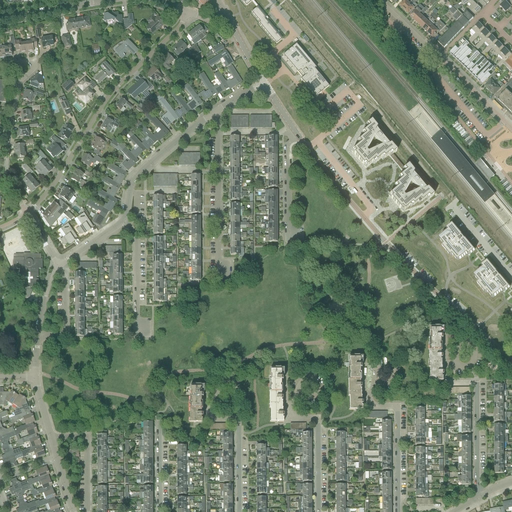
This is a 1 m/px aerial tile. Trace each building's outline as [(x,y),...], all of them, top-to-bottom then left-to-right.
[(201,0),(199,2),(201,4),(205,8),(201,11),(205,12),(210,8),(208,6),(211,3),(208,0),(201,0)] [(408,0),(407,2),(405,0),(400,6),(404,10),(413,0),(408,0)] [(413,0),(404,10),(408,14),(414,8),(417,5),(415,3),(417,0),(413,0)] [(464,0),(461,2),(463,6),(468,3),(471,5),(468,8),(469,10),(467,12),(472,17),(474,15),(475,15),(478,12),(479,12),(481,10),(480,10),(481,9),(471,0),(464,0)] [(511,0),(503,0),(504,1),(499,6),(506,12),(511,5),(511,0)] [(415,10),(409,16),(414,20),(423,10),(422,8),(420,8),(420,9),(418,7),(415,10)] [(423,10),(414,20),(418,24),(423,19),(421,16),(425,12),(426,12),(428,9),(426,7),(424,9),(423,10)] [(257,8),(251,12),(260,22),(259,23),(276,44),(281,40),(264,19),(266,18),(257,8)] [(104,18),(102,20),(106,23),(108,21),(111,21),(112,21),(113,22),(114,22),(116,22),(119,23),(122,23),(122,19),(121,15),(118,15),(118,13),(114,13),(112,11),(111,13),(109,15),(107,14),(104,14),(104,18)] [(423,19),(418,24),(423,29),(436,15),(433,12),(430,16),(426,21),(423,19)] [(463,17),(438,43),(444,48),(469,23),(473,18),(472,17),(467,12),(463,16),(462,16),(463,17)] [(461,16),(457,12),(452,17),(456,20),(461,16)] [(436,15),(423,29),(427,32),(432,27),(435,24),(433,22),(435,20),(438,16),(436,14),(436,15)] [(90,26),(90,25),(88,17),(78,19),(79,28),(90,26)] [(150,24),(146,28),(152,34),(156,31),(155,30),(157,28),(158,29),(162,26),(165,24),(158,17),(155,19),(155,20),(152,17),(149,20),(151,23),(150,24)] [(79,28),(78,19),(68,21),(69,24),(66,25),(67,30),(79,28)] [(124,31),(132,25),(128,20),(128,19),(123,19),(124,31)] [(475,34),(473,36),(468,41),(471,43),(478,36),(485,29),(478,22),(471,30),(475,34)] [(432,27),(427,32),(432,37),(438,32),(439,33),(441,30),(438,27),(439,25),(437,23),(433,27),(432,27)] [(199,26),(193,30),(201,40),(206,36),(205,33),(208,31),(204,26),(201,28),(199,26)] [(482,40),(475,47),(478,50),(485,42),(492,35),(485,29),(478,36),(482,40)] [(193,30),(188,35),(192,40),(191,41),(194,45),(196,44),(201,40),(193,30)] [(64,46),(70,45),(68,35),(62,36),(64,46)] [(485,42),(489,46),(482,53),(484,56),(492,49),(492,48),(498,42),(492,35),(485,42)] [(9,46),(4,47),(5,57),(12,56),(11,47),(15,47),(14,41),(14,36),(10,37),(10,42),(11,44),(9,44),(9,46)] [(52,37),(41,39),(43,48),(50,47),(50,46),(53,45),(53,41),(56,40),(56,37),(52,37)] [(37,48),(36,38),(30,39),(30,42),(26,43),(27,52),(34,52),(33,49),(37,48)] [(449,53),(455,59),(466,47),(469,44),(463,38),(459,42),(462,45),(458,49),(455,46),(449,53)] [(14,41),(15,47),(15,51),(19,50),(20,53),(27,52),(26,43),(21,43),(21,40),(14,41)] [(133,55),(137,51),(127,41),(123,45),(117,50),(119,53),(118,54),(121,58),(124,56),(125,56),(123,54),(129,50),(133,55)] [(181,41),(174,48),(176,50),(174,52),(177,56),(176,57),(178,59),(181,56),(179,54),(186,47),(187,47),(186,47),(181,41)] [(505,48),(498,42),(492,48),(492,49),(495,52),(493,54),(496,57),(498,55),(505,48)] [(91,45),(92,54),(100,53),(98,44),(91,45)] [(194,45),(190,47),(191,48),(195,55),(200,52),(196,46),(197,45),(196,44),(194,45)] [(221,45),(212,50),(215,54),(222,50),(224,49),(222,44),(221,45)] [(296,44),(283,55),(302,78),(301,79),(301,80),(316,97),(329,86),(314,69),(316,68),(296,44)] [(467,48),(466,47),(455,59),(460,64),(466,58),(471,53),(472,52),(467,48)] [(498,55),(503,59),(497,65),(500,68),(503,65),(511,55),(505,48),(498,55)] [(466,58),(460,64),(466,69),(472,63),(476,58),(480,54),(474,49),(472,52),(471,53),(473,55),(469,60),(466,58)] [(230,57),(226,51),(207,62),(210,67),(220,61),(222,64),(224,63),(226,67),(232,64),(228,58),(230,57)] [(164,58),(160,62),(165,68),(168,70),(171,67),(169,65),(174,60),(168,54),(164,57),(164,58)] [(472,63),(466,69),(471,74),(477,68),(482,63),(485,60),(480,54),(476,58),(479,61),(474,65),(472,63)] [(511,55),(503,65),(510,72),(511,70),(511,55)] [(477,68),(471,74),(477,80),(491,65),(485,60),(482,63),(484,66),(480,70),(477,68)] [(103,72),(95,80),(99,84),(107,76),(108,78),(111,75),(112,75),(113,75),(114,74),(114,73),(115,72),(104,62),(101,65),(107,70),(104,73),(103,72)] [(493,67),(491,65),(477,80),(482,85),(491,76),(488,73),(491,69),(494,72),(497,69),(495,67),(494,66),(493,67)] [(228,78),(229,80),(225,82),(229,88),(234,85),(235,86),(242,82),(232,66),(227,69),(232,76),(228,78)] [(149,73),(147,75),(150,79),(150,80),(151,79),(152,81),(153,82),(156,79),(158,81),(158,80),(159,81),(163,77),(162,76),(160,74),(153,67),(150,70),(151,71),(150,72),(149,73)] [(216,85),(213,88),(216,94),(221,91),(222,92),(229,88),(225,82),(219,72),(214,75),(218,82),(220,81),(221,84),(217,87),(216,85)] [(216,94),(213,88),(203,73),(198,76),(206,88),(207,87),(209,90),(204,93),(204,91),(199,94),(203,100),(208,96),(209,98),(216,94)] [(496,75),(494,73),(491,77),(493,79),(485,87),(487,88),(486,89),(489,91),(497,83),(495,81),(497,79),(494,76),(496,75)] [(29,81),(31,83),(30,85),(37,89),(39,85),(43,84),(42,76),(38,76),(37,75),(29,81)] [(81,93),(78,96),(79,97),(79,98),(81,100),(85,104),(92,98),(91,97),(94,95),(87,87),(90,84),(85,79),(77,86),(84,93),(82,94),(81,93)] [(135,86),(131,90),(136,95),(140,98),(143,95),(150,103),(154,98),(148,92),(153,87),(145,79),(140,84),(139,83),(135,86)] [(62,87),(67,92),(74,85),(69,80),(62,87)] [(497,83),(489,91),(492,94),(494,95),(504,85),(501,83),(499,85),(497,83)] [(196,108),(202,103),(187,84),(183,87),(192,98),(193,98),(195,100),(191,103),(190,102),(186,105),(190,110),(195,107),(196,108)] [(511,84),(508,89),(497,100),(511,113),(511,84)] [(26,90),(22,99),(30,102),(31,98),(32,98),(33,96),(35,96),(36,94),(35,94),(36,90),(35,90),(34,91),(33,91),(32,93),(26,90)] [(190,110),(186,105),(176,91),(174,92),(172,94),(171,94),(180,106),(181,105),(183,108),(179,111),(178,109),(174,112),(178,117),(183,114),(184,115),(190,110)] [(174,112),(163,98),(161,95),(157,98),(156,98),(168,113),(164,115),(165,117),(162,119),(166,125),(171,121),(172,122),(178,118),(178,117),(174,112)] [(117,102),(114,106),(120,111),(123,107),(124,106),(125,105),(127,103),(121,98),(118,103),(117,102)] [(62,100),(60,101),(60,102),(61,104),(62,106),(64,105),(66,110),(70,108),(66,100),(66,99),(62,101),(62,100)] [(31,110),(22,111),(22,117),(22,121),(32,120),(31,110)] [(149,111),(144,116),(147,119),(148,119),(158,129),(159,128),(161,130),(157,134),(156,132),(153,136),(157,140),(162,136),(163,138),(169,132),(149,111)] [(107,118),(102,127),(103,127),(109,131),(113,126),(117,128),(121,122),(115,119),(113,122),(107,118)] [(366,125),(365,126),(364,126),(351,151),(359,160),(362,164),(364,167),(365,168),(371,163),(372,162),(375,160),(376,162),(380,159),(383,156),(384,158),(388,155),(389,154),(390,153),(391,153),(392,154),(393,154),(397,151),(391,144),(392,144),(395,141),(380,124),(377,126),(377,127),(371,121),(366,125)] [(141,123),(140,123),(139,122),(135,126),(136,127),(146,137),(147,136),(150,139),(146,142),(144,141),(141,144),(146,149),(150,145),(151,146),(157,140),(153,136),(141,123)] [(61,138),(60,138),(63,140),(65,137),(68,139),(70,135),(69,135),(73,128),(68,125),(60,138),(61,138)] [(28,127),(18,128),(19,132),(16,132),(17,137),(23,136),(23,138),(29,137),(28,127)] [(126,137),(126,138),(127,139),(128,140),(129,139),(135,145),(136,145),(138,147),(134,151),(133,149),(130,153),(135,157),(139,153),(140,154),(146,149),(141,144),(133,135),(130,132),(128,134),(126,137)] [(96,137),(90,147),(95,150),(93,153),(98,156),(100,152),(98,152),(104,142),(96,137)] [(55,143),(47,150),(53,158),(58,154),(58,155),(62,151),(60,150),(65,145),(65,146),(66,145),(59,140),(55,143)] [(444,140),(439,144),(448,155),(448,156),(449,158),(451,158),(457,165),(458,165),(461,162),(461,161),(444,140)] [(119,145),(116,148),(121,151),(129,160),(127,163),(125,161),(122,165),(123,166),(127,170),(131,165),(132,167),(138,161),(136,159),(135,157),(130,153),(125,147),(121,143),(119,145)] [(24,144),(15,145),(16,153),(15,153),(15,158),(19,157),(19,160),(25,159),(25,157),(26,157),(24,144)] [(40,151),(37,154),(40,157),(43,161),(43,160),(43,161),(46,158),(40,151)] [(88,166),(89,167),(92,162),(95,163),(96,161),(99,163),(101,159),(96,156),(94,159),(85,154),(81,162),(88,166)] [(38,165),(35,168),(37,170),(37,171),(40,174),(43,177),(48,172),(48,173),(52,170),(49,166),(46,164),(43,161),(43,160),(43,161),(38,165)] [(25,164),(22,167),(29,175),(30,175),(32,172),(25,164)] [(111,164),(108,168),(118,175),(117,178),(115,177),(112,181),(118,185),(118,184),(121,179),(123,180),(127,173),(125,172),(120,169),(111,164)] [(398,188),(396,189),(395,190),(394,191),(391,194),(388,196),(396,205),(398,208),(402,212),(409,210),(420,206),(423,203),(424,203),(426,201),(427,200),(428,199),(434,195),(428,188),(429,188),(432,186),(417,168),(414,171),(408,165),(404,168),(404,169),(406,171),(405,172),(404,173),(400,177),(402,179),(400,181),(399,182),(395,185),(398,188)] [(75,174),(71,179),(78,183),(78,182),(80,183),(78,187),(80,188),(80,189),(81,189),(82,189),(86,183),(82,180),(82,181),(80,179),(83,174),(76,170),(74,173),(75,174)] [(29,175),(20,183),(24,187),(26,186),(28,184),(31,187),(29,189),(32,192),(39,186),(30,175),(29,175)] [(118,185),(112,181),(104,176),(101,181),(109,185),(110,184),(113,186),(110,190),(108,189),(106,193),(112,197),(115,192),(117,193),(121,186),(120,185),(118,184),(118,185)] [(63,190),(60,196),(60,197),(63,199),(64,198),(69,202),(74,194),(76,191),(69,186),(67,189),(65,187),(63,190)] [(112,197),(106,193),(98,189),(95,194),(105,200),(106,199),(109,201),(107,205),(105,204),(103,208),(109,211),(112,206),(113,207),(117,200),(113,198),(114,198),(112,197)] [(46,211),(42,214),(45,216),(44,217),(50,227),(68,207),(59,200),(60,200),(59,201),(56,204),(54,203),(49,208),(48,208),(46,211)] [(109,211),(103,208),(90,200),(87,205),(97,211),(97,210),(101,212),(98,216),(96,215),(92,222),(99,226),(101,223),(100,222),(103,217),(105,218),(109,211)] [(89,227),(92,225),(84,213),(76,218),(81,225),(76,229),(80,235),(84,233),(84,234),(88,232),(87,230),(90,229),(89,227)] [(443,239),(441,241),(444,245),(442,246),(448,254),(450,252),(452,255),(455,259),(458,257),(459,259),(467,253),(468,255),(469,254),(475,250),(465,239),(462,235),(461,235),(462,235),(452,223),(451,224),(446,229),(448,231),(441,237),(443,239)] [(73,238),(76,236),(68,224),(60,229),(65,236),(60,240),(64,246),(68,244),(68,245),(72,242),(71,241),(74,239),(73,238)] [(239,248),(230,249),(230,255),(238,255),(238,257),(243,257),(243,252),(244,252),(244,248),(243,248),(242,248),(239,248)] [(34,253),(28,253),(23,253),(23,255),(15,255),(15,258),(13,258),(13,260),(13,261),(13,262),(13,263),(13,264),(13,265),(13,266),(13,267),(13,269),(19,269),(19,277),(21,277),(21,279),(19,279),(19,288),(20,288),(21,290),(20,290),(24,298),(29,298),(32,290),(30,290),(30,288),(38,288),(38,279),(36,279),(36,277),(38,277),(38,269),(42,269),(42,259),(40,259),(40,255),(34,255),(34,253)] [(113,253),(112,253),(109,253),(109,256),(110,257),(110,261),(113,261),(122,261),(122,255),(113,255),(113,253)] [(478,276),(476,278),(479,282),(477,283),(483,291),(485,289),(487,292),(490,296),(492,294),(494,296),(502,290),(503,292),(504,292),(510,287),(500,276),(496,272),(497,272),(487,261),(482,265),(481,266),(483,268),(476,274),(478,276)] [(200,274),(191,274),(191,284),(199,284),(198,281),(200,281),(200,274)] [(428,338),(428,347),(440,347),(441,347),(441,344),(441,343),(440,343),(440,338),(442,339),(442,336),(441,336),(441,334),(443,334),(443,327),(440,327),(440,326),(434,326),(434,327),(430,327),(429,327),(429,334),(431,334),(431,338),(428,338)] [(428,367),(430,367),(440,367),(441,367),(441,360),(441,358),(442,357),(442,355),(440,355),(440,350),(441,351),(441,350),(441,347),(440,347),(428,347),(428,367)] [(350,367),(348,367),(348,376),(360,376),(361,376),(361,373),(361,372),(360,372),(360,368),(361,368),(361,366),(361,365),(360,365),(360,363),(363,363),(363,356),(359,356),(359,355),(354,355),(354,356),(349,356),(349,363),(350,363),(350,367)] [(272,379),(269,379),(269,380),(269,388),(281,388),(282,388),(282,385),(282,384),(281,384),(281,380),(283,380),(283,378),(282,377),(282,375),(284,375),(284,368),(280,368),(280,367),(275,367),(275,368),(270,368),(270,375),(272,375),(272,379)] [(430,380),(434,380),(436,380),(443,380),(442,380),(442,377),(443,377),(443,376),(442,376),(442,374),(443,374),(443,372),(441,372),(442,367),(441,367),(440,367),(430,367),(430,380)] [(360,376),(348,376),(348,396),(348,397),(349,397),(349,396),(360,396),(361,396),(361,389),(361,387),(362,386),(362,384),(360,384),(360,380),(361,380),(361,379),(361,376),(360,376)] [(497,381),(497,384),(494,384),(494,391),(503,391),(503,385),(505,385),(505,381),(497,381)] [(189,396),(189,397),(189,405),(201,405),(202,405),(202,402),(202,401),(201,401),(201,397),(203,397),(203,395),(202,394),(202,392),(204,392),(204,385),(201,385),(201,384),(195,384),(195,385),(190,385),(190,392),(192,392),(192,396),(189,396)] [(269,408),(269,409),(271,409),(271,408),(281,409),(281,408),(282,408),(282,402),(282,399),(283,398),(283,396),(281,396),(281,392),(282,392),(282,391),(282,388),(281,388),(269,388),(269,408)] [(3,393),(0,392),(0,405),(6,406),(7,404),(11,406),(12,405),(13,404),(18,396),(15,393),(14,392),(13,393),(11,392),(3,392),(3,393)] [(19,394),(18,396),(13,404),(17,407),(15,410),(15,412),(13,413),(14,416),(28,411),(27,408),(28,407),(25,400),(23,398),(24,397),(23,397),(19,394)] [(460,394),(458,394),(458,400),(454,400),(454,402),(461,402),(470,402),(470,396),(465,396),(465,394),(463,394),(460,394)] [(349,409),(349,410),(354,410),(362,410),(362,409),(362,406),(362,404),(363,403),(363,401),(361,401),(361,397),(361,396),(360,396),(349,396),(349,397),(349,409)] [(417,404),(417,408),(415,408),(415,414),(424,414),(424,408),(425,408),(425,404),(417,404)] [(189,422),(193,422),(202,422),(202,418),(202,416),(203,415),(203,413),(201,413),(201,409),(202,409),(202,408),(202,405),(201,405),(189,405),(189,422)] [(270,421),(270,422),(275,422),(278,422),(283,422),(283,421),(283,418),(283,416),(284,415),(284,413),(282,413),(282,409),(283,409),(282,408),(281,408),(281,409),(271,408),(271,409),(271,422),(270,421)] [(2,413),(0,413),(0,425),(1,425),(0,422),(0,421),(1,418),(8,416),(6,411),(2,413)] [(14,416),(9,418),(9,419),(10,421),(11,425),(16,423),(15,422),(23,419),(25,425),(33,422),(35,421),(33,417),(33,416),(32,416),(29,411),(28,411),(14,416)] [(25,425),(13,430),(14,432),(15,436),(16,435),(16,436),(17,440),(20,440),(18,435),(20,434),(20,433),(26,430),(29,436),(36,433),(36,434),(38,433),(36,428),(36,427),(35,428),(33,422),(25,425)] [(1,425),(0,425),(0,437),(14,432),(13,430),(12,427),(6,430),(2,428),(1,425)] [(338,432),(336,432),(336,438),(345,438),(345,432),(345,429),(338,429),(338,432)] [(220,436),(216,436),(216,439),(220,439),(223,439),(232,439),(232,433),(225,433),(225,430),(222,430),(219,430),(220,433),(220,436)] [(299,430),(296,430),(295,430),(295,439),(299,439),(302,439),(311,438),(311,432),(299,432),(299,430)] [(99,431),(99,434),(97,434),(97,440),(112,440),(113,440),(113,438),(106,438),(106,431),(99,431)] [(15,436),(14,432),(0,437),(0,441),(3,448),(8,446),(9,446),(8,442),(9,439),(16,436),(16,435),(15,436)] [(20,440),(17,440),(16,441),(19,447),(23,445),(23,444),(29,441),(30,444),(29,445),(30,448),(32,447),(32,448),(40,444),(40,445),(41,444),(39,440),(40,439),(39,439),(38,439),(36,434),(36,433),(29,436),(20,440)] [(30,448),(21,452),(21,453),(23,457),(22,457),(23,458),(27,456),(27,455),(34,452),(35,455),(33,456),(34,459),(45,455),(44,451),(44,450),(42,450),(40,445),(40,444),(32,448),(32,447),(30,448)] [(3,448),(2,448),(4,455),(1,456),(2,460),(21,453),(21,452),(19,448),(13,451),(9,449),(8,446),(3,448)] [(23,457),(21,453),(2,460),(4,463),(7,462),(10,469),(16,466),(15,463),(16,459),(22,457),(23,457)] [(37,474),(38,473),(39,476),(32,479),(31,478),(27,480),(27,481),(29,485),(29,486),(38,482),(49,478),(47,472),(49,472),(48,471),(46,466),(37,470),(35,471),(37,474)] [(16,478),(10,480),(12,487),(9,489),(10,492),(29,485),(27,481),(21,483),(17,481),(16,478)] [(40,485),(42,485),(43,488),(36,490),(36,489),(31,491),(33,497),(34,497),(36,496),(43,493),(46,492),(53,489),(52,489),(50,484),(52,483),(51,482),(49,478),(38,482),(40,485)] [(470,479),(457,479),(458,479),(458,481),(459,482),(461,482),(461,485),(464,485),(464,487),(468,487),(468,485),(470,485),(470,479)] [(29,485),(10,492),(12,496),(15,494),(17,501),(16,501),(24,499),(23,496),(24,492),(31,490),(29,486),(29,485)] [(39,500),(34,502),(36,506),(36,508),(37,508),(47,504),(56,501),(56,500),(54,495),(55,494),(55,493),(54,494),(53,489),(46,492),(43,493),(46,499),(39,501),(39,500)] [(24,499),(16,501),(19,508),(16,509),(16,511),(19,511),(36,506),(34,502),(34,501),(27,504),(24,502),(23,499),(24,499)] [(47,504),(50,510),(44,511),(43,511),(41,511),(58,511),(60,511),(58,506),(59,505),(59,504),(58,504),(57,500),(56,500),(56,501),(47,504)] [(511,500),(509,501),(509,503),(503,504),(503,502),(504,511),(509,510),(508,508),(511,507),(511,500)] [(504,511),(503,502),(502,502),(503,507),(496,508),(496,510),(490,511),(490,509),(490,511),(504,511)]
